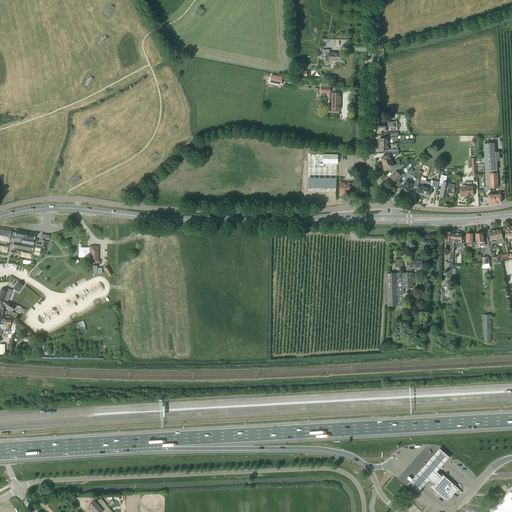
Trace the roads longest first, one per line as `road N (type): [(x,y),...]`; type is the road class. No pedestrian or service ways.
road 1 (motorway): [(511,395),(0,424)]
road 2 (unclassified): [(0,209),(56,199),(313,212),(390,205)]
road 3 (secondary): [(0,216),(77,208),(154,218),(390,219)]
road 4 (unclassified): [(364,511),(356,481),(326,468),(51,480),(18,489)]
road 5 (motorway): [(145,440),(511,420)]
road 6 (motorway): [(145,440),(332,450),(366,465)]
road 7 (unclassified): [(390,205),(368,151),(372,0)]
road 8 (motorway): [(0,448),(145,440)]
road 9 (track): [(511,7),(371,45)]
road 10 (unclassified): [(390,205),(468,211),(511,204)]
road 11 (secondary): [(390,219),(511,213)]
